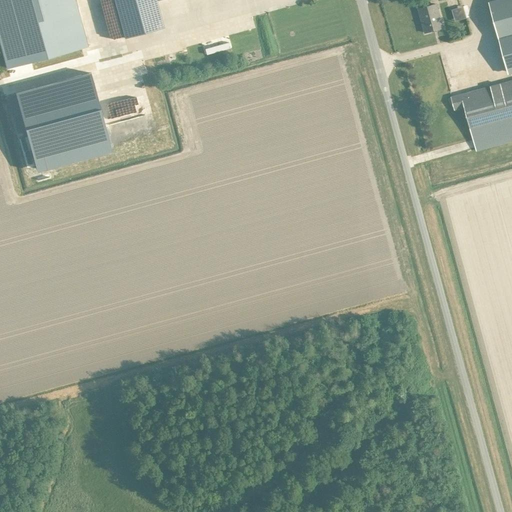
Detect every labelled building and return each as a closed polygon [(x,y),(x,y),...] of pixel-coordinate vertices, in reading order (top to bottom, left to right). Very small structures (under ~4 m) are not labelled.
[(71,0),(0,0),(0,41),(7,67),(85,46),(85,45),(84,45),(71,0)] [(113,0),(123,37),(161,26),(154,0),(113,0)] [(511,0),(496,0),(488,2),(506,70),(511,68),(511,0)] [(424,31),(441,26),(435,3),(417,7),(424,31)] [(109,147),(89,71),(15,92),(35,167),(109,147)] [(463,105),(472,136),(475,148),(511,137),(511,79),(450,96),(453,108),(463,105)]
